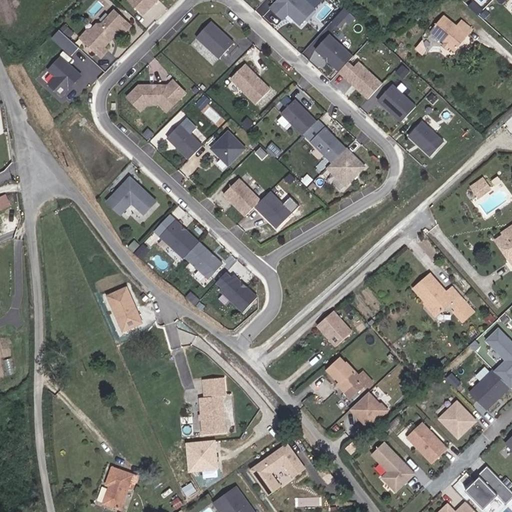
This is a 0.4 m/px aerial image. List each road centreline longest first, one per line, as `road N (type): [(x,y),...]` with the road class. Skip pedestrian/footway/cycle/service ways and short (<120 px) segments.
road 1 (residential): [(376,511),(256,363),(149,283),(75,190)]
road 2 (residential): [(55,511),(42,433),(29,208)]
